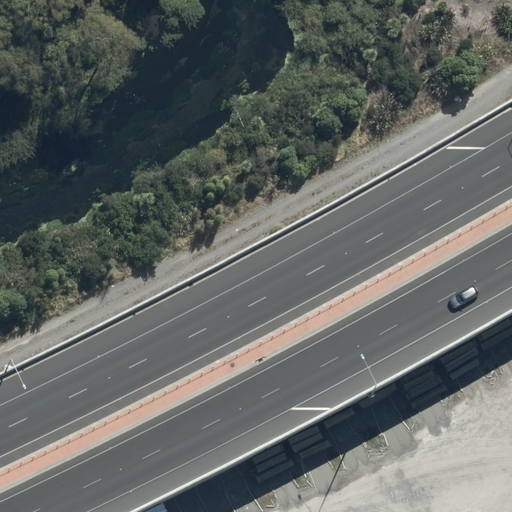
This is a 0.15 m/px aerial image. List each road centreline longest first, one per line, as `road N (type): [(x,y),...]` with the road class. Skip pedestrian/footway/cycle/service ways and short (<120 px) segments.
road 1 (motorway): [(0,435),(511,163)]
road 2 (motorway): [(511,262),(368,346),(38,511)]
